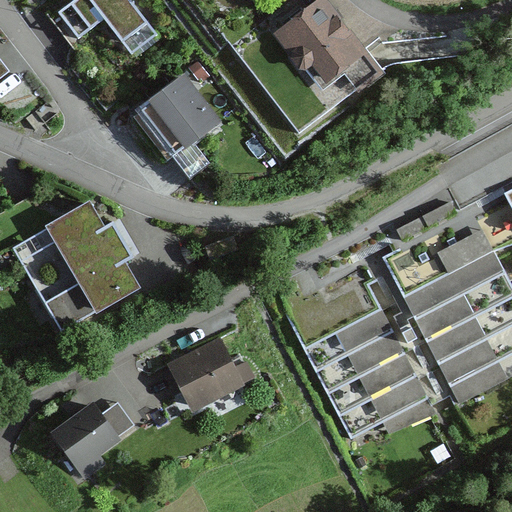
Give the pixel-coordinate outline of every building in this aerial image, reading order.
[(161,36),(131,0),(82,0),(61,17),(81,43),(109,21),(136,55),(161,36)] [(322,4),(278,37),(302,69),(307,65),(324,88),(363,59),(322,4)] [(0,97),(26,77),(0,44),(0,97)] [(235,125),(194,78),(150,116),(190,163),(235,125)] [(156,286),(105,209),(50,245),(82,292),(61,307),(81,337),(156,286)] [(511,362),(511,275),(492,239),(417,278),(472,384),(511,362)] [(382,294),(306,335),(362,441),(439,401),(382,294)] [(232,338),(180,366),(207,414),(259,386),(232,338)] [(2,358),(0,358),(0,381),(9,379),(2,358)] [(104,400),(62,432),(98,479),(115,466),(109,457),(146,429),(127,403),(113,413),(104,400)]
